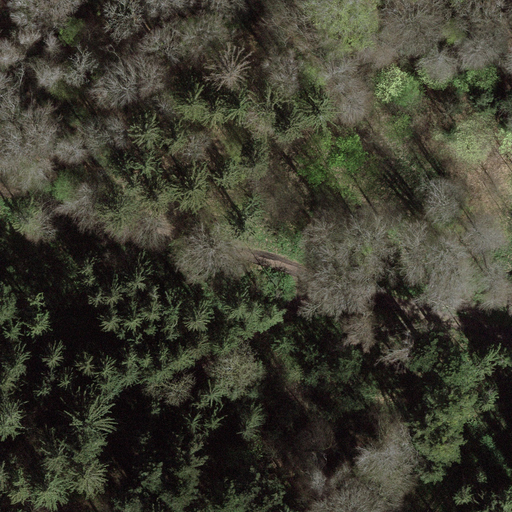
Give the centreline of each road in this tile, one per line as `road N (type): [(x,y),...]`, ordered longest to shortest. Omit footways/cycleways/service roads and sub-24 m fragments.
road 1 (track): [(511,334),(325,283),(192,369),(0,422)]
road 2 (track): [(325,283),(166,231),(0,191)]
